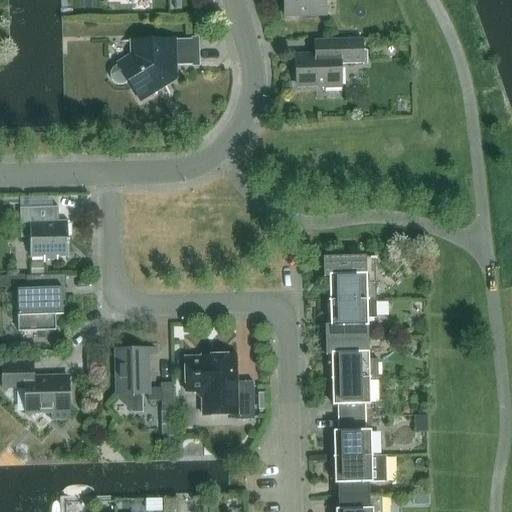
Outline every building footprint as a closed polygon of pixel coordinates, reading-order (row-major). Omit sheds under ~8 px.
[(283,0),(284,17),(325,15),(324,0),(283,0)] [(314,54),(296,55),(297,87),(324,86),(324,88),(341,88),(340,65),(363,64),(362,39),(334,40),(314,40),(314,54)] [(126,84),(128,82),(140,101),(175,79),(175,66),(195,65),(194,40),(130,41),(131,55),(117,64),(117,65),(116,65),(115,66),(113,67),(112,68),(111,69),(111,70),(110,73),(110,74),(110,76),(110,77),(110,79),(111,81),(112,82),(114,83),(115,84),(116,85),(118,85),(120,85),(122,85),(124,85),(125,84),(126,84)] [(78,146),(88,146),(88,136),(78,136),(78,146)] [(58,223),(58,207),(19,208),(20,238),(29,238),(30,258),(43,257),(43,263),(57,263),(57,257),(67,257),(67,259),(68,259),(67,223),(69,223),(68,222),(58,223)] [(328,301),(376,300),(376,299),(375,299),(374,258),(365,258),(365,256),(322,258),(323,278),(328,278),(329,301),(328,301)] [(54,315),(63,315),(62,289),(65,289),(64,275),(28,277),(28,289),(17,289),(18,332),(55,331),(54,315)] [(13,277),(0,277),(0,288),(13,288),(13,277)] [(324,326),(325,341),(364,339),(364,327),(367,327),(367,319),(376,318),(375,301),(376,301),(376,300),(328,301),(328,302),(329,302),(329,325),(324,326)] [(364,339),(325,341),(325,356),(330,356),(331,379),(330,379),(330,380),(378,378),(377,360),(368,360),(368,352),(365,352),(364,339)] [(157,350),(156,349),(115,350),(116,395),(116,400),(131,413),(143,413),(143,395),(148,394),(148,401),(161,401),(161,412),(170,412),(173,412),(172,383),(160,384),(160,389),(148,389),(147,351),(157,350)] [(237,421),(254,420),(253,382),(237,382),(236,355),(201,356),(201,357),(184,358),(185,392),(191,392),(202,401),(202,416),(237,415),(237,421)] [(52,420),(69,419),(68,377),(32,378),(32,362),(2,363),(3,389),(24,388),(25,413),(51,412),(52,420)] [(337,406),(337,418),(365,418),(365,405),(369,405),(369,379),(378,379),(378,378),(330,380),(331,380),(332,406),(337,406)] [(170,412),(161,412),(161,425),(170,425),(170,412)] [(332,457),(332,458),(371,457),(371,456),(370,456),(370,430),(365,430),(365,418),(337,418),(337,431),(332,431),(333,457),(332,457)] [(337,484),(338,497),(368,496),(367,483),(386,482),(386,456),(371,457),(332,458),(333,458),(334,484),(337,484)] [(381,511),(381,496),(368,497),(368,496),(338,497),(338,509),(335,509),(334,511),(381,511)]
